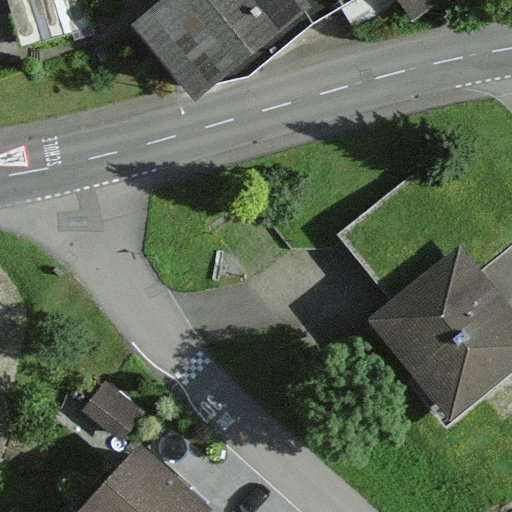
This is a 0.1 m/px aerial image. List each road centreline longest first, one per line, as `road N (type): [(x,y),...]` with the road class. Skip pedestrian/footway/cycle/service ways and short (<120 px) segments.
road 1 (tertiary): [(511,48),(49,168)]
road 2 (residential): [(49,168),(240,441),(323,511)]
